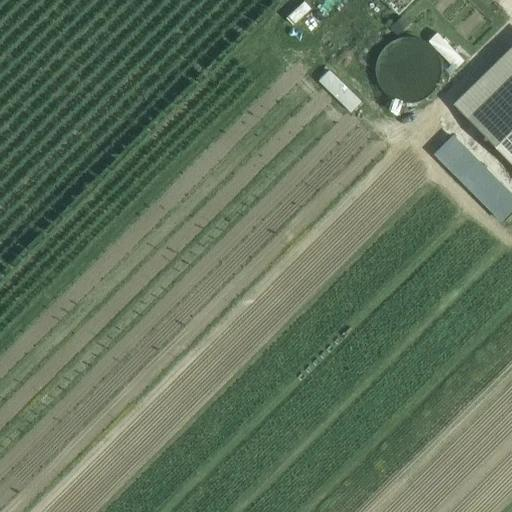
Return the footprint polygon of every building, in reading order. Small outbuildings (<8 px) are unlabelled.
[(386,0),(386,1),(402,18),(421,0),(386,0)] [(304,2),(286,19),(292,26),(310,9),(304,2)] [(399,34),(408,26),(401,19),(392,26),(399,34)] [(437,34),(428,42),(456,70),(465,62),(437,34)] [(329,71),(319,82),(350,113),(361,103),(329,71)] [(511,79),(469,122),(511,165),(511,79)] [(511,196),(453,137),(436,154),(501,220),(511,208),(511,196)]
